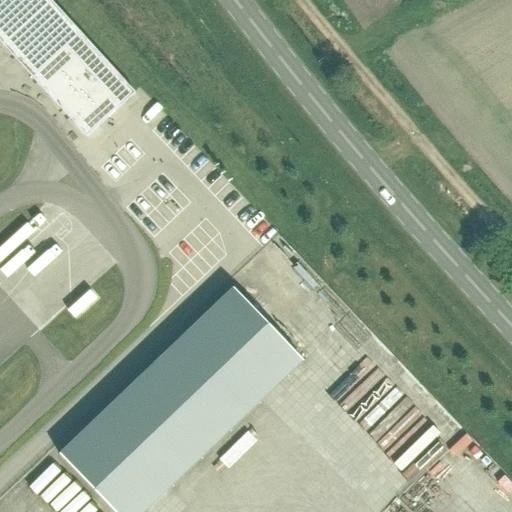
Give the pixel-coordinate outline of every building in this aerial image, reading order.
[(98,127),(98,128),(135,94),(49,0),(0,0),(0,43),(76,127),(76,126),(87,138),(98,127)] [(170,244),(161,252),(193,285),(202,277),(170,244)] [(233,289),(60,455),(113,511),(146,511),(303,362),(233,289)] [(240,502),(250,494),(234,476),(224,484),(240,502)] [(259,511),(321,511),(317,494),(258,507),(259,511)]
